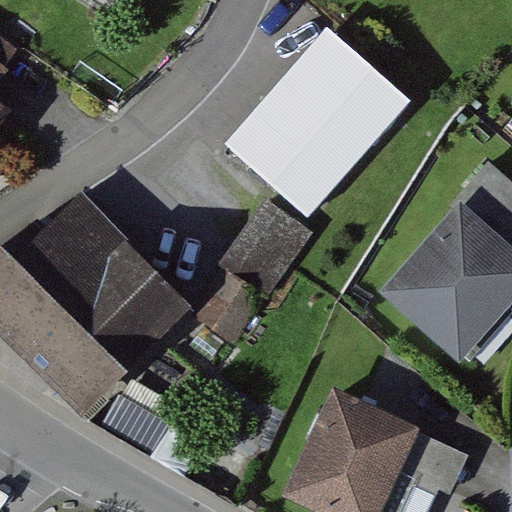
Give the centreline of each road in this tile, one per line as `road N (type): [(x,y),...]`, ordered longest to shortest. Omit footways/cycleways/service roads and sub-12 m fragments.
road 1 (residential): [(0,223),(173,103),(245,0)]
road 2 (tertiary): [(0,420),(176,511)]
